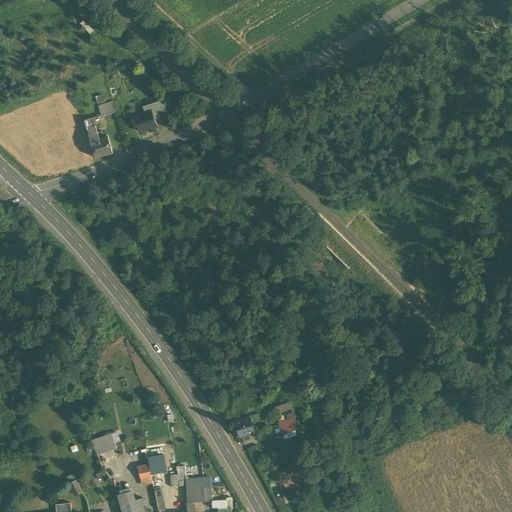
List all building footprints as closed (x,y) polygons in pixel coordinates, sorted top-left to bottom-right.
[(98,103),(104,102),(103,93),(96,95),(98,103)] [(162,99),(144,107),(145,113),(151,111),(150,108),(164,103),(162,99)] [(164,103),(150,108),(151,111),(152,110),(155,119),(168,114),(165,105),(166,104),(165,101),(164,102),(163,99),(162,99),(164,103)] [(113,102),(98,106),(99,109),(101,115),(101,116),(115,112),(113,102)] [(145,113),(135,117),(136,119),(138,127),(140,132),(157,125),(155,119),(152,110),(145,113)] [(93,117),(85,120),(89,134),(97,131),(94,121),(93,117)] [(97,131),(89,134),(95,158),(113,153),(108,137),(104,138),(100,139),(97,131)] [(274,407),(277,415),(291,410),(289,402),(274,407)] [(249,416),(234,421),(239,437),(254,432),(249,416)] [(295,419),(281,423),(285,433),(298,429),(295,419)] [(112,434),(90,441),(98,455),(117,448),(112,434)] [(149,464),(151,474),(166,472),(163,455),(148,457),(149,464)] [(149,464),(138,466),(140,478),(151,476),(151,474),(149,464)] [(177,467),(178,475),(185,474),(186,474),(185,466),(177,467)] [(171,487),(186,487),(186,479),(185,474),(178,475),(171,475),(171,486),(171,487)] [(203,478),(196,478),(196,479),(198,502),(205,501),(204,489),(203,478)] [(196,479),(186,479),(186,487),(187,511),(195,511),(195,502),(198,502),(196,479)] [(76,480),(68,484),(75,495),(82,491),(76,480)] [(349,480),(343,484),(348,491),(354,486),(349,480)] [(157,491),(155,491),(158,510),(164,509),(161,490),(157,491)] [(151,511),(152,511),(147,511),(143,498),(134,500),(132,491),(117,494),(122,511),(151,511)] [(71,511),(71,503),(56,505),(56,511),(71,511)]
